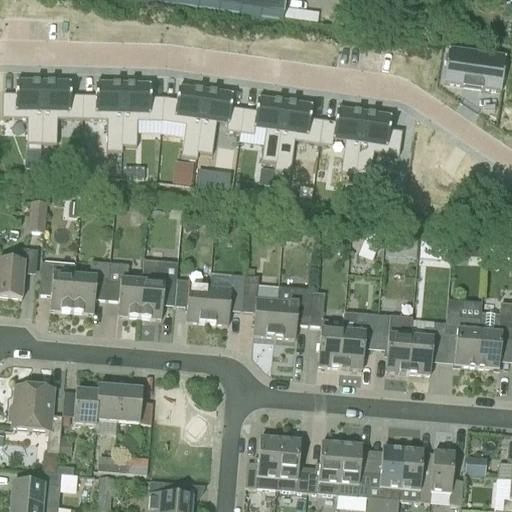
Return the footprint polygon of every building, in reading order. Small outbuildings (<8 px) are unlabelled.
[(282,22),(285,0),(142,0),(143,2),(282,22)] [(352,7),(351,28),(368,29),(369,8),(352,7)] [(505,61),(448,53),(443,88),(500,97),(505,61)] [(40,149),(42,86),(14,86),(14,100),(1,99),(1,123),(14,123),(14,116),(26,117),(25,149),(40,149)] [(68,125),(81,125),(82,101),(69,101),(69,87),(42,86),(40,149),(55,150),(56,117),(68,118),(68,125)] [(94,102),(82,101),(81,125),(94,126),(94,118),(106,119),(105,151),(121,151),(122,88),(94,88),(94,102)] [(161,114),(161,103),(149,103),(149,89),(122,88),(121,151),(135,152),(136,120),(148,120),(148,127),(160,128),(161,114)] [(161,114),(160,128),(172,129),(174,122),(185,124),(180,162),(195,164),(195,158),(205,95),(177,92),(175,106),(163,104),(161,114)] [(226,137),(239,139),(242,115),(230,113),(232,99),(205,95),(195,158),(207,159),(211,160),(215,128),(227,130),(226,137)] [(242,115),(239,139),(252,140),(253,133),(265,135),(260,167),(275,169),(284,107),(257,103),(255,116),(242,115)] [(305,148),(318,150),(322,126),(309,124),(311,110),(284,107),(275,169),(290,171),(294,139),(306,141),(305,148)] [(322,126),(318,150),(331,151),(332,144),(344,146),(339,178),(354,180),(363,118),(336,114),(334,128),(322,126)] [(363,118),(354,180),(369,182),(374,150),(385,152),(384,159),(397,161),(401,137),(388,135),(390,121),(363,118)] [(39,155),(24,154),(23,173),(38,173),(39,155)] [(206,167),(207,159),(195,158),(195,164),(195,166),(206,167)] [(171,187),(190,189),(192,169),(173,167),(171,187)] [(258,189),(270,190),(272,174),(260,173),(258,189)] [(115,204),(115,213),(126,214),(127,204),(115,204)] [(27,237),(42,239),(45,208),(31,206),(27,237)] [(67,208),(66,219),(76,219),(77,208),(67,208)] [(185,237),(198,233),(195,224),(182,227),(185,237)] [(300,229),(284,227),(282,247),(298,249),(300,229)] [(330,247),(332,232),(323,231),(321,246),(330,247)] [(368,239),(365,247),(377,252),(380,244),(368,239)] [(396,243),(396,240),(386,240),(386,242),(385,261),(394,262),(396,243)] [(447,265),(448,246),(439,245),(437,264),(447,265)] [(459,260),(471,261),(471,248),(460,248),(459,260)] [(0,302),(21,304),(25,254),(12,253),(11,266),(0,264),(0,302)] [(173,312),(175,285),(177,268),(142,265),(140,287),(141,287),(138,323),(160,324),(161,311),(173,312)] [(48,315),(71,317),(74,281),(73,281),(74,270),(40,267),(38,300),(50,301),(48,315)] [(94,305),(106,306),(108,284),(109,269),(90,267),(89,282),(74,281),(71,317),(92,319),(94,305)] [(141,287),(140,287),(126,286),(127,270),(109,269),(108,284),(106,306),(117,307),(116,321),(138,323),(141,287)] [(230,280),(229,295),(209,293),(206,328),(227,330),(228,316),(241,317),(244,281),(230,280)] [(245,282),(244,281),(241,317),(253,318),(252,340),(273,342),(276,306),(255,304),(257,282),(245,282)] [(185,327),(206,328),(209,293),(188,291),(189,286),(175,285),(173,312),(186,313),(185,327)] [(310,297),(311,295),(277,292),(276,306),(273,342),(294,343),(295,329),(308,331),(310,297)] [(310,297),(308,331),(320,332),(316,371),(339,373),(341,339),(328,338),(329,328),(321,327),(323,298),(310,297)] [(479,319),(479,325),(477,337),(478,337),(475,372),(498,374),(500,344),(511,345),(510,363),(511,340),(511,309),(499,309),(498,320),(479,319)] [(477,337),(479,325),(458,323),(458,318),(445,317),(444,340),(455,341),(453,370),(475,372),(478,337),(477,337)] [(374,355),(377,323),(342,320),(341,339),(339,373),(361,375),(363,354),(374,355)] [(409,345),(411,326),(377,323),(374,355),(386,356),(384,377),(406,379),(409,345)] [(422,346),(409,345),(406,379),(429,381),(432,337),(423,336),(422,346)] [(50,421),(52,394),(15,391),(13,412),(10,412),(9,426),(12,427),(11,433),(48,436),(46,457),(58,458),(60,430),(61,422),(50,421)] [(96,392),(96,398),(93,432),(94,432),(95,426),(116,428),(119,394),(96,392)] [(141,395),(119,394),(116,428),(138,430),(141,395)] [(72,430),(93,432),(96,398),(74,396),(72,430)] [(140,407),(138,430),(150,431),(152,408),(140,407)] [(61,422),(60,430),(69,431),(70,422),(61,422)] [(279,444),(258,443),(256,469),(246,468),(244,493),(275,496),(279,444)] [(297,472),(299,446),(279,444),(275,496),(305,498),(307,473),(297,472)] [(305,498),(336,501),(340,449),(320,448),(318,474),(307,473),(305,498)] [(340,449),(336,501),(367,503),(369,478),(358,477),(361,451),(340,449)] [(378,504),(398,506),(402,454),(381,453),(379,479),(369,478),(367,503),(378,504)] [(429,497),(430,483),(420,482),(422,456),(402,454),(398,506),(417,507),(417,508),(428,508),(429,497)] [(451,485),(453,459),(432,457),(430,483),(429,497),(449,499),(448,510),(459,511),(461,486),(451,485)] [(464,480),(476,480),(477,463),(465,462),(464,480)] [(112,478),(112,470),(97,468),(96,476),(112,478)] [(127,471),(112,470),(112,478),(127,479),(127,471)] [(56,479),(60,480),(72,481),(73,473),(57,471),(56,479)] [(11,487),(9,509),(44,511),(57,511),(59,493),(74,495),(76,481),(28,477),(27,489),(11,487)] [(109,511),(111,483),(98,482),(95,511),(109,511)] [(502,505),(501,511),(511,511),(511,483),(510,483),(508,505),(502,505)] [(143,511),(190,511),(191,502),(185,502),(186,490),(148,487),(147,499),(144,499),(143,511)]
